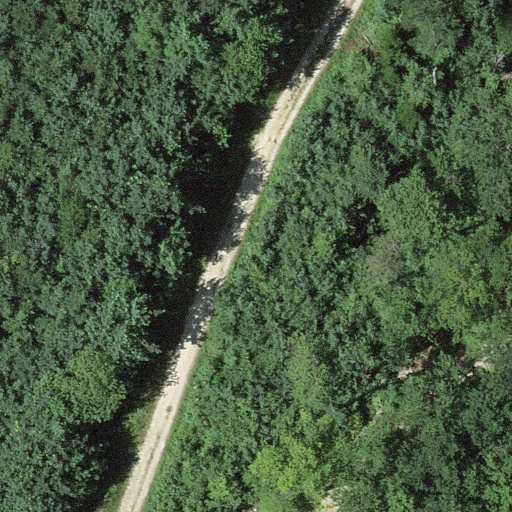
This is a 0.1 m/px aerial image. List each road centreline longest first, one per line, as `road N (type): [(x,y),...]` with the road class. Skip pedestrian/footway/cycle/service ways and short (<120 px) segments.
road 1 (track): [(356,0),(252,178),(123,511)]
road 2 (track): [(511,300),(315,511)]
